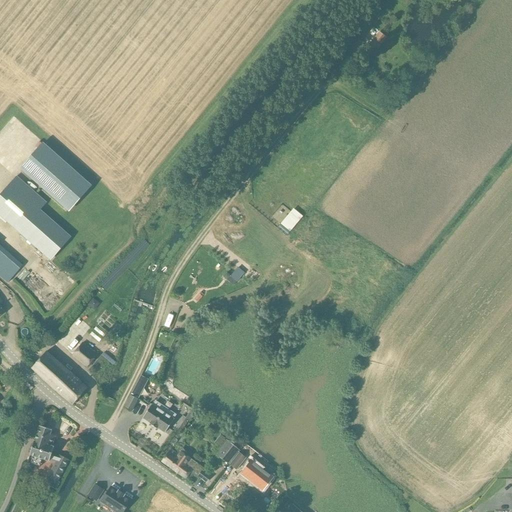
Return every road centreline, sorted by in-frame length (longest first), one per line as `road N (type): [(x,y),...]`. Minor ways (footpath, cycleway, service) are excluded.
road 1 (unclassified): [(102,437),(170,282),(318,98)]
road 2 (unclassified): [(215,511),(102,437)]
road 3 (unclassified): [(3,511),(41,394)]
